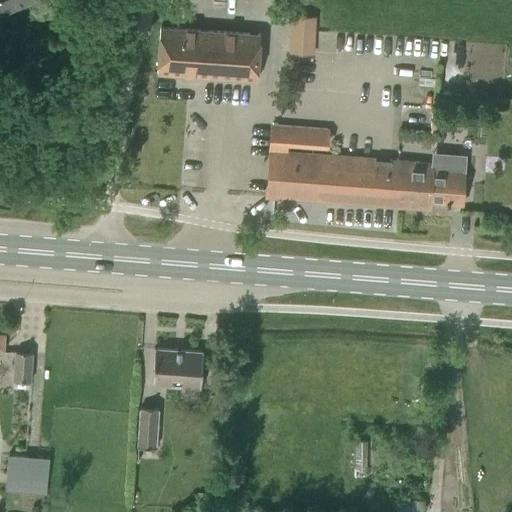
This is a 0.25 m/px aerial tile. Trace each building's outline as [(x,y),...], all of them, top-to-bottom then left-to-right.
[(32,0),(0,0),(0,13),(33,1),(32,0)] [(291,16),(290,34),(313,35),(314,17),(291,16)] [(159,27),(156,73),(256,79),(259,34),(159,27)] [(271,125),(265,197),(429,209),(429,202),(461,205),(463,185),(464,172),(432,169),(432,163),(430,163),(325,154),(286,151),(286,144),(325,147),(326,129),(291,126),(271,125)] [(466,157),(433,154),(432,163),(432,169),(464,172),(466,157)] [(155,348),(152,385),(199,388),(202,352),(155,348)] [(12,381),(29,382),(31,352),(15,351),(12,381)] [(139,407),(137,445),(155,446),(157,408),(139,407)] [(49,457),(8,454),(5,491),(45,494),(49,457)]
